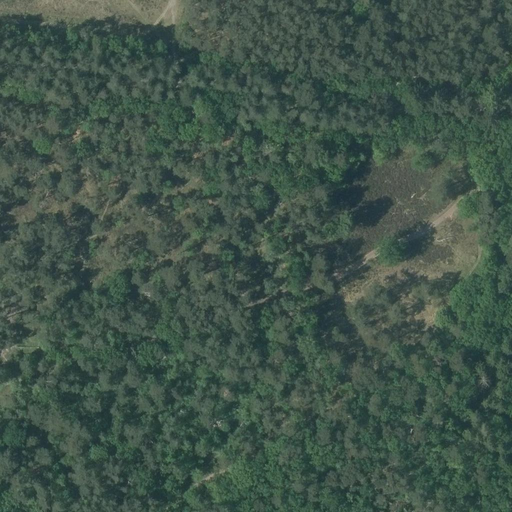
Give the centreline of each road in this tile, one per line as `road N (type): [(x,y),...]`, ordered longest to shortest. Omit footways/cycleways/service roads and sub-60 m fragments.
road 1 (unknown): [(474,185),(422,230),(331,277),(0,385)]
road 2 (unclassified): [(511,108),(340,104),(0,58)]
road 3 (track): [(174,10),(154,28),(121,34),(0,18)]
road 4 (unknown): [(511,61),(499,79),(487,165),(474,185)]
